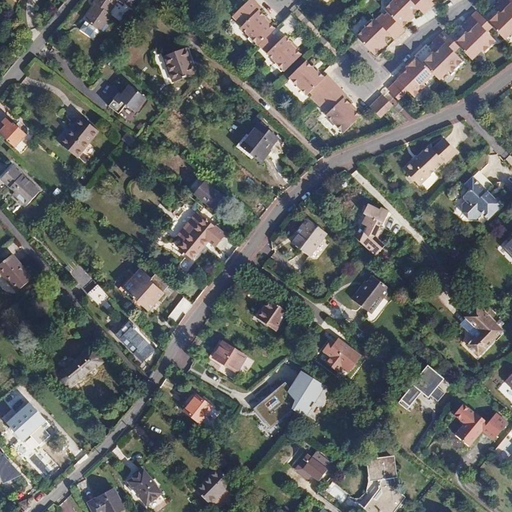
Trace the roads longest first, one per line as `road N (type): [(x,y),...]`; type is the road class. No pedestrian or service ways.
road 1 (residential): [(511,74),(464,109),(342,160),(285,203),(173,346),(151,389)]
road 2 (residential): [(39,511),(105,450),(151,389)]
road 3 (residential): [(0,206),(102,334)]
road 4 (residential): [(364,87),(471,0)]
